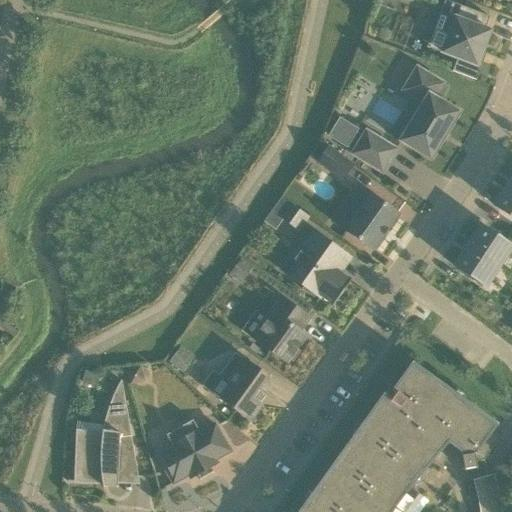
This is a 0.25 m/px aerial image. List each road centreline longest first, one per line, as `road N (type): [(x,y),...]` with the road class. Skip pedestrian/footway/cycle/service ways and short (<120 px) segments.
road 1 (residential): [(218,511),(397,276)]
road 2 (residential): [(397,276),(504,114)]
road 3 (residential): [(397,276),(511,361)]
